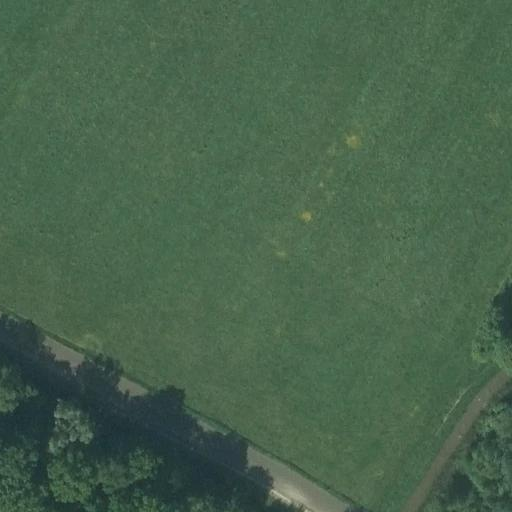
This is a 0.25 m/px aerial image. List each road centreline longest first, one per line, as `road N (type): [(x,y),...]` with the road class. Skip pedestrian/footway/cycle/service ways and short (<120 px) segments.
road 1 (track): [(307,511),(110,404)]
road 2 (track): [(110,404),(74,462),(24,493)]
road 3 (track): [(110,404),(0,348)]
